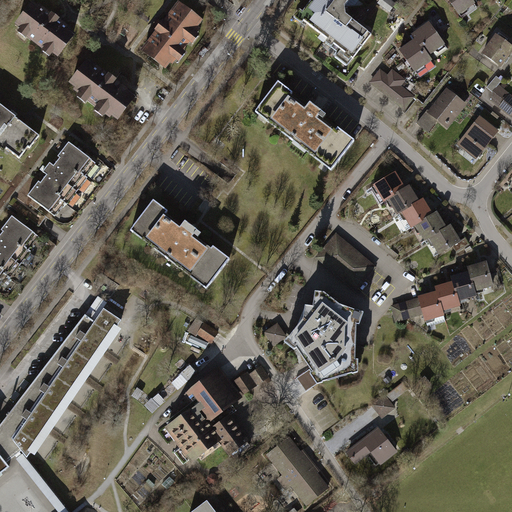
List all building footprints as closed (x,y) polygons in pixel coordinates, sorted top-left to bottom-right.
[(302,0),(296,9),(290,16),(340,57),(358,35),(327,10),(335,0),(302,0)] [(467,0),(442,0),(455,16),(470,4),(467,0)] [(207,25),(175,2),(139,51),(171,74),(207,25)] [(87,52),(38,15),(17,44),(66,79),(87,52)] [(410,39),(420,56),(435,46),(421,23),(405,33),(410,39)] [(510,46),(490,32),(475,54),(494,68),(510,46)] [(410,39),(393,50),(407,71),(423,61),(420,56),(410,39)] [(143,103),(95,66),(75,93),(124,129),(143,103)] [(381,68),(369,83),(401,109),(411,96),(400,88),(405,81),(391,69),(387,73),(381,68)] [(464,105),(443,89),(423,115),(443,131),(464,105)] [(507,115),(511,108),(511,98),(505,93),(501,97),(495,93),(489,100),(507,115)] [(362,150),(286,94),(259,130),(337,185),(362,150)] [(0,110),(0,146),(22,164),(40,141),(0,110)] [(478,117),(454,145),(472,160),(496,132),(478,117)] [(65,164),(96,187),(107,171),(76,148),(65,164)] [(96,187),(65,164),(49,185),(80,207),(96,187)] [(381,199),(399,188),(389,172),(367,186),(377,201),(381,199)] [(67,226),(80,207),(49,185),(36,203),(67,226)] [(396,212),(413,202),(403,186),(399,188),(381,199),(391,216),(396,212)] [(410,226),(427,215),(417,199),(413,202),(396,212),(406,228),(410,226)] [(424,238),(440,228),(431,212),(427,215),(410,226),(419,241),(424,238)] [(237,268),(160,213),(134,248),(211,303),(237,268)] [(22,219),(10,234),(41,257),(52,241),(22,219)] [(187,231),(202,242),(206,237),(191,225),(187,231)] [(455,241),(445,225),(440,228),(424,238),(434,254),(455,241)] [(375,266),(335,233),(314,259),(354,292),(375,266)] [(41,257),(10,234),(0,248),(0,257),(26,276),(41,257)] [(26,276),(0,257),(0,283),(14,294),(26,276)] [(462,273),(466,290),(486,285),(479,262),(460,267),(462,273)] [(446,281),(451,299),(468,295),(466,290),(462,273),(445,277),(446,281)] [(446,281),(430,286),(431,291),(436,309),(453,305),(451,299),(446,281)] [(298,291),(287,302),(287,315),(267,341),(277,351),(283,350),(304,384),(337,373),(341,364),(338,355),(340,325),(347,312),(340,310),(330,317),(319,307),(321,303),(312,295),(304,295),(298,291)] [(417,315),(418,320),(437,315),(436,309),(431,291),(412,295),(413,298),(417,315)] [(413,298),(389,304),(393,321),(417,315),(413,298)] [(117,328),(122,321),(104,309),(95,322),(86,315),(11,412),(9,411),(6,415),(8,417),(0,426),(0,477),(4,474),(2,473),(10,467),(7,463),(16,456),(18,458),(22,455),(20,452),(22,451),(27,458),(32,452),(33,453),(119,329),(117,328)] [(199,324),(192,334),(209,345),(216,335),(199,324)] [(246,371),(232,382),(245,399),(264,383),(253,369),(248,374),(246,371)] [(243,403),(218,370),(182,398),(190,406),(208,430),(227,416),(243,403)] [(385,420),(398,409),(388,397),(375,408),(385,420)] [(208,430),(190,406),(159,429),(186,466),(216,444),(225,456),(245,440),(227,416),(208,430)] [(376,425),(342,449),(353,464),(366,454),(376,468),(397,453),(376,425)] [(289,438),(268,454),(284,474),(279,478),(287,488),(292,484),(308,505),(328,488),(316,473),(319,471),(303,451),(301,453),(289,438)]
